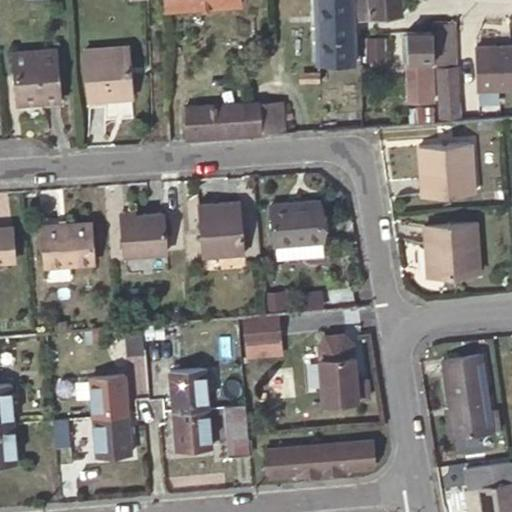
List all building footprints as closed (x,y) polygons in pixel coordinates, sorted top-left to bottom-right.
[(352,0),(315,0),(316,62),(353,62),(353,61),(353,32),(352,15),(352,0)] [(352,0),(352,15),(400,10),(399,0),(352,0)] [(432,29),(431,30),(404,30),(405,59),(407,100),(431,100),(430,59),(432,59),(432,29)] [(365,36),(365,61),(380,61),(380,36),(365,36)] [(206,137),(241,134),(238,101),(184,104),(183,43),(164,44),(166,84),(168,140),(206,137)] [(511,86),(511,44),(476,45),(477,87),(511,86)] [(130,46),(88,50),(95,104),(138,99),(130,46)] [(54,47),(12,51),(18,105),(59,100),(54,47)] [(437,67),(438,103),(456,102),(455,66),(437,67)] [(407,122),(418,121),(432,120),(432,105),(407,107),(407,122)] [(317,129),(359,125),(359,111),(317,113),(317,129)] [(471,117),(472,132),(503,129),(502,114),(471,117)] [(473,189),(469,139),(420,143),(420,152),(423,193),(473,189)] [(317,199),(268,205),(273,245),(323,240),(317,199)] [(235,203),(194,207),(200,259),(241,254),(235,203)] [(117,215),(118,224),(134,223),(133,219),(133,213),(117,215)] [(161,215),(133,219),(134,223),(118,224),(121,258),(164,254),(161,215)] [(479,270),(475,220),(426,223),(430,274),(479,270)] [(87,224),(38,229),(42,270),(92,265),(87,224)] [(6,225),(0,225),(0,258),(9,258),(6,225)] [(264,295),(265,310),(285,308),(284,293),(264,295)] [(239,317),(241,337),(266,335),(264,315),(239,317)] [(144,349),(142,323),(111,325),(113,352),(144,349)] [(319,342),(324,400),(359,397),(358,395),(371,394),(369,377),(357,378),(355,353),(353,339),(348,333),(324,335),(319,342)] [(438,356),(445,405),(450,435),(490,429),(478,350),(438,356)] [(205,364),(169,366),(173,407),(208,404),(205,364)] [(126,411),(123,371),(87,374),(91,414),(126,411)] [(0,380),(0,420),(13,420),(9,380),(0,380)] [(248,434),(245,402),(223,403),(228,456),(250,455),(248,434)] [(173,407),(176,447),(211,443),(208,404),(173,407)] [(446,436),(450,435),(445,405),(441,406),(446,436)] [(130,449),(126,411),(91,414),(95,452),(130,449)] [(51,417),(54,444),(68,442),(66,416),(51,417)] [(0,420),(0,460),(17,459),(13,420),(0,420)] [(319,442),(322,473),(344,470),(344,466),(374,464),(376,461),(374,437),(319,442)] [(319,442),(264,447),(267,474),(299,471),(300,475),(322,473),(319,442)] [(471,486),(476,486),(480,511),(511,511),(511,485),(508,461),(468,467),(471,486)]
